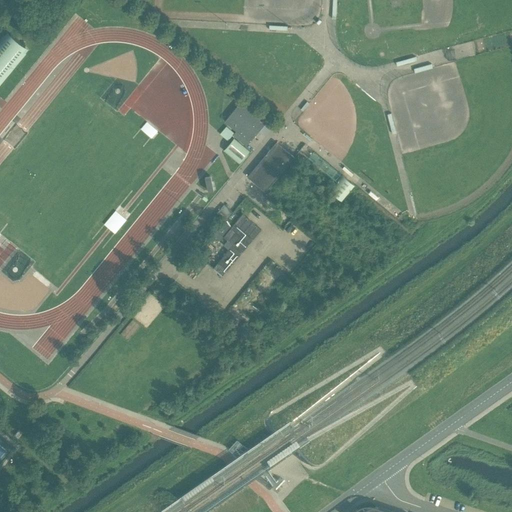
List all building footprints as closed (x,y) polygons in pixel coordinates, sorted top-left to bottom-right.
[(0,84),(26,53),(21,49),(25,45),(10,33),(7,37),(2,33),(0,36),(0,84)] [(246,146),(266,122),(241,101),(224,121),(236,131),(233,135),(246,146)] [(247,176),(265,191),(294,156),(276,141),(247,176)] [(222,275),(261,229),(243,213),(223,236),(232,244),(213,267),(222,275)] [(23,432),(19,429),(14,435),(18,438),(23,432)]
